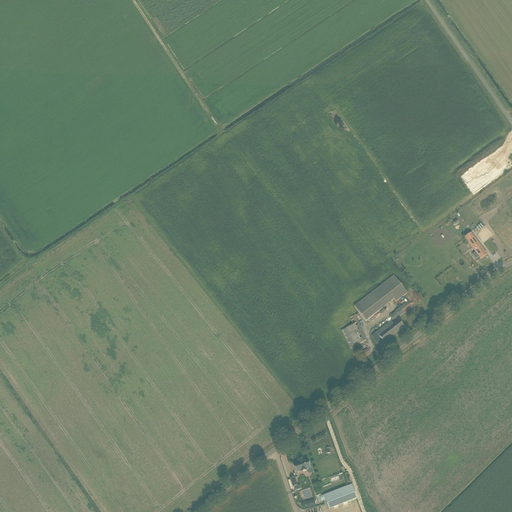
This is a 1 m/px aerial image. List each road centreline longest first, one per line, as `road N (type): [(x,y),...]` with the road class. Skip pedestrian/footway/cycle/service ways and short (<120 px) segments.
road 1 (unclassified): [(198,511),(511,266)]
road 2 (track): [(223,135),(132,0)]
road 3 (unclassified): [(511,124),(425,0)]
